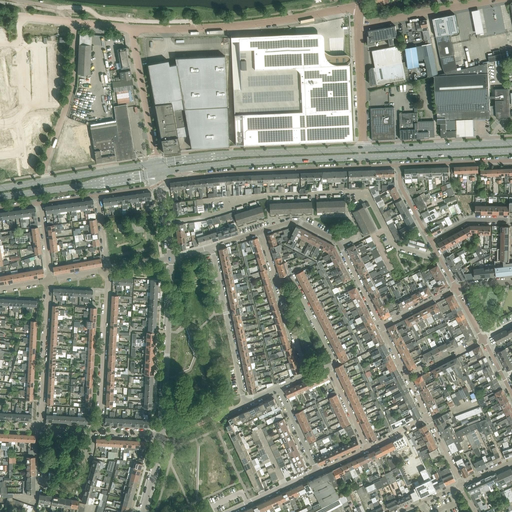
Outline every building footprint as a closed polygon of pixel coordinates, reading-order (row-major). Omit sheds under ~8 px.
[(474,11),(478,34),(486,32),(482,9),(474,11)] [(455,14),(433,19),(441,58),(454,55),(452,44),(451,36),(450,34),(458,32),(458,30),(457,27),(455,15),(455,14)] [(428,77),(434,76),(438,75),(431,38),(430,38),(427,20),(420,21),(422,31),(426,31),(427,34),(424,35),(424,36),(426,40),(427,40),(428,44),(417,46),(418,55),(423,54),(428,77)] [(398,37),(395,26),(368,31),(369,36),(368,36),(368,46),(376,45),(375,42),(388,39),(389,46),(394,45),(393,38),(398,37)] [(80,33),(79,44),(91,45),(92,34),(80,33)] [(231,40),(233,90),(235,145),(352,140),(352,139),(349,64),(346,65),(321,66),(319,36),(319,35),(296,36),(239,38),(239,39),(231,40)] [(78,66),(78,74),(90,75),(91,45),(79,44),(79,53),(78,66)] [(375,67),(402,62),(399,46),(372,51),(375,67)] [(416,46),(405,48),(408,69),(419,67),(416,46)] [(117,70),(118,72),(130,70),(130,67),(126,48),(121,48),(120,48),(120,49),(117,49),(121,69),(117,70)] [(494,55),(488,56),(489,62),(502,59),(501,54),(500,54),(500,50),(493,51),(494,55)] [(183,101),(189,136),(191,148),(229,146),(229,139),(229,136),(225,56),(175,58),(176,64),(183,101)] [(189,136),(183,101),(176,64),(169,66),(168,61),(148,64),(147,64),(149,72),(155,105),(166,104),(166,103),(172,102),(172,106),(173,107),(172,107),(173,109),(174,116),(174,117),(175,120),(175,121),(175,123),(175,124),(176,124),(176,127),(176,128),(177,130),(176,130),(177,131),(177,130),(177,134),(177,135),(178,135),(178,137),(189,136)] [(371,68),(369,70),(370,84),(371,85),(394,81),(395,85),(406,83),(402,62),(375,67),(371,68)] [(495,96),(489,96),(488,73),(487,63),(438,75),(434,76),(436,113),(490,110),(490,115),(496,115),(496,117),(496,118),(497,118),(498,118),(499,118),(500,118),(500,117),(510,116),(509,89),(495,89),(495,96)] [(132,78),(130,70),(118,72),(118,73),(119,73),(120,77),(115,78),(115,81),(124,80),(132,78)] [(114,93),(134,89),(132,79),(112,83),(114,93)] [(390,106),(390,89),(372,89),(372,100),(375,100),(375,101),(372,101),(372,106),(390,106)] [(155,105),(157,118),(157,121),(158,121),(158,125),(159,127),(160,132),(159,132),(160,134),(161,139),(161,141),(162,143),(161,143),(162,146),(163,153),(166,153),(171,152),(173,152),(180,151),(180,147),(179,145),(179,146),(178,141),(179,141),(178,137),(178,135),(177,135),(177,134),(177,130),(177,131),(176,130),(177,130),(176,128),(176,127),(176,124),(175,124),(175,123),(175,121),(175,120),(174,117),(174,116),(173,109),(172,107),(173,107),(172,106),(172,102),(166,103),(166,104),(155,105)] [(113,106),(115,122),(118,139),(113,140),(116,160),(116,161),(136,158),(135,151),(134,151),(126,104),(113,106)] [(395,139),(394,107),(371,108),(372,140),(373,140),(380,140),(380,138),(383,138),(383,140),(395,139)] [(410,139),(419,138),(418,124),(418,121),(417,109),(415,109),(415,112),(399,113),(400,139),(407,139),(407,138),(410,137),(410,139)] [(490,110),(436,113),(437,113),(437,123),(440,123),(441,136),(441,137),(457,137),(457,130),(456,130),(456,120),(473,119),(490,118),(490,115),(490,110)] [(474,136),(474,119),(456,120),(456,130),(457,130),(457,136),(474,136)] [(434,120),(418,121),(418,124),(419,138),(429,138),(429,137),(434,137),(434,120)] [(78,137),(72,136),(75,124),(66,122),(58,150),(86,158),(87,155),(90,156),(93,146),(77,141),(78,137)] [(91,130),(94,148),(95,158),(95,159),(96,163),(116,160),(113,140),(118,139),(115,122),(90,126),(91,130)] [(442,180),(442,167),(432,168),(432,176),(432,179),(433,183),(433,189),(437,187),(436,176),(439,176),(439,180),(442,180)] [(460,167),(451,167),(452,173),(458,173),(458,175),(461,175),(460,167)] [(318,187),(317,191),(322,190),(322,182),(329,181),(328,172),(323,172),(321,180),(318,187)] [(225,177),(226,184),(233,184),(232,176),(225,177)] [(188,181),(182,181),(183,189),(186,188),(187,195),(190,195),(189,188),(188,181)] [(170,183),(171,191),(174,191),(176,201),(178,201),(178,196),(177,189),(176,182),(170,183)] [(390,192),(381,197),(381,198),(382,199),(383,199),(391,195),(397,191),(394,186),(388,189),(390,192)] [(408,189),(411,195),(417,192),(417,191),(414,186),(408,189)] [(455,195),(452,187),(448,189),(446,190),(451,201),(457,199),(455,195)] [(421,189),(417,191),(417,192),(411,195),(413,197),(423,192),(421,189)] [(400,196),(397,191),(391,195),(394,200),(400,196)] [(151,192),(144,193),(145,200),(148,199),(150,207),(145,208),(146,211),(153,210),(151,192)] [(423,199),(425,197),(428,196),(430,195),(429,193),(425,195),(424,193),(421,194),(413,198),(415,202),(422,198),(423,199)] [(137,194),(130,195),(131,202),(136,201),(136,207),(139,207),(137,194)] [(123,196),(116,197),(117,204),(122,203),(123,209),(125,209),(123,196)] [(422,198),(415,202),(421,213),(428,210),(424,201),(430,198),(428,196),(425,197),(423,199),(422,198)] [(382,199),(381,200),(376,203),(379,208),(383,206),(385,204),(383,199),(382,199)] [(395,202),(398,208),(404,204),(401,199),(395,202)] [(86,201),(79,202),(80,209),(84,208),(85,214),(88,214),(87,208),(86,201)] [(330,211),(331,211),(330,201),(316,202),(316,206),(317,212),(317,211),(319,211),(320,212),(323,212),(324,212),(328,211),(330,211)] [(344,201),(330,201),(331,211),(333,211),(337,211),(337,212),(338,211),(342,211),(342,210),(344,210),(344,211),(345,211),(344,201)] [(298,213),(297,202),(283,203),(284,213),(287,212),(287,213),(290,213),(292,213),(295,213),(295,212),(297,212),(298,213)] [(311,212),(312,212),(311,202),(297,202),(298,213),(298,212),(300,212),(300,213),(304,212),(305,212),(309,212),(311,211),(311,212)] [(362,205),(351,210),(365,237),(376,231),(364,208),(365,208),(365,207),(366,207),(369,205),(368,202),(365,203),(364,202),(362,204),(362,205)] [(72,203),(66,204),(66,210),(71,210),(72,216),(74,216),(73,210),(72,203)] [(283,203),(270,204),(270,214),(270,213),(273,213),(273,214),(276,214),(278,214),(281,213),(284,213),(283,203)] [(398,208),(401,213),(407,210),(404,204),(398,208)] [(59,205),(52,206),(53,212),(57,212),(58,218),(61,218),(60,214),(60,211),(59,205)] [(264,216),(261,206),(248,210),(251,220),(251,219),(253,219),(257,218),(257,219),(258,218),(261,217),(261,216),(263,215),(264,216)] [(35,208),(28,209),(29,215),(33,215),(33,218),(34,218),(35,223),(30,224),(31,227),(38,226),(36,215),(35,208)] [(421,213),(424,218),(436,211),(435,209),(432,210),(429,212),(428,210),(421,213)] [(22,210),(15,211),(16,217),(20,217),(21,224),(24,223),(23,220),(22,216),(22,210)] [(248,210),(234,214),(237,224),(238,224),(237,223),(240,223),(243,222),(243,223),(245,222),(248,221),(248,220),(250,220),(251,220),(248,210)] [(388,210),(384,212),(382,213),(384,219),(389,216),(391,215),(390,213),(388,210)] [(402,220),(404,219),(410,215),(407,210),(401,213),(399,215),(402,220)] [(439,215),(436,211),(424,218),(426,222),(439,215)] [(8,212),(1,213),(2,219),(7,219),(7,225),(10,225),(9,221),(9,218),(8,212)] [(407,224),(413,221),(410,215),(404,219),(407,224)] [(90,224),(80,226),(80,228),(87,227),(90,227),(96,226),(96,219),(89,220),(90,224)] [(414,222),(399,230),(402,236),(417,228),(414,222)] [(435,227),(438,234),(443,231),(442,229),(444,228),(442,223),(437,226),(435,227)] [(238,233),(236,225),(229,227),(231,236),(238,233)] [(434,236),(438,234),(435,227),(434,225),(429,227),(430,227),(431,229),(430,229),(434,236)] [(293,242),(300,228),(296,226),(290,239),(293,241),(293,242)] [(471,232),(472,232),(468,226),(463,229),(467,237),(468,236),(472,234),(471,232)] [(23,234),(21,234),(21,236),(33,235),(39,234),(38,227),(32,228),(32,231),(29,232),(29,233),(23,234)] [(75,231),(73,231),(74,236),(78,235),(78,234),(81,233),(81,230),(88,230),(87,227),(80,228),(78,228),(75,229),(75,231)] [(223,230),(222,230),(225,238),(231,236),(229,227),(226,228),(225,227),(222,228),(223,230)] [(299,237),(300,238),(304,230),(300,228),(293,242),(296,243),(299,237)] [(463,229),(458,232),(462,240),(466,237),(467,240),(469,239),(468,236),(467,237),(463,229)] [(225,238),(222,230),(216,232),(219,239),(225,238)] [(304,230),(300,238),(302,238),(299,245),(301,246),(308,232),(304,230)] [(86,238),(85,238),(86,241),(98,239),(97,232),(88,234),(85,234),(86,238)] [(216,232),(210,234),(212,241),(219,239),(216,232)] [(306,241),(308,242),(312,234),(308,232),(301,246),(303,247),(306,241)] [(457,242),(458,242),(462,240),(458,232),(453,235),(457,242)] [(269,241),(276,239),(274,233),(267,235),(269,241)] [(16,237),(15,237),(15,239),(16,243),(17,243),(25,242),(24,238),(29,238),(30,242),(33,241),(40,240),(39,234),(33,235),(21,236),(16,237)] [(210,234),(204,236),(206,243),(212,241),(210,234)] [(306,255),(308,250),(316,236),(312,234),(308,242),(309,242),(306,249),(303,254),(306,255)] [(453,235),(448,237),(452,245),(456,243),(457,245),(459,244),(458,242),(457,242),(453,235)] [(199,245),(206,243),(204,236),(197,238),(199,245)] [(314,245),(315,245),(319,238),(316,236),(308,250),(306,255),(308,256),(311,251),(314,245)] [(447,248),(448,247),(452,245),(448,237),(443,240),(447,248)] [(258,238),(249,240),(251,247),(252,247),(260,244),(258,238)] [(317,246),(311,258),(313,259),(314,256),(316,254),(323,240),(319,238),(315,245),(317,246)] [(409,239),(407,246),(415,248),(416,242),(416,240),(414,239),(413,239),(412,240),(409,239)] [(316,254),(314,256),(317,257),(320,251),(322,252),(323,249),(323,250),(327,242),(323,240),(316,254)] [(443,240),(438,243),(442,250),(446,248),(447,251),(449,250),(448,247),(447,248),(443,240)] [(416,241),(416,242),(415,248),(426,252),(427,248),(425,244),(416,241)] [(323,250),(328,252),(336,248),(335,246),(327,242),(323,250)] [(349,252),(364,245),(363,242),(355,246),(355,245),(347,248),(349,252)] [(254,253),(256,252),(262,250),(260,244),(252,247),(254,253)] [(280,244),(279,244),(271,247),(273,253),(282,250),(280,244)] [(351,256),(365,249),(366,249),(364,245),(349,252),(351,256)] [(221,255),(232,253),(237,252),(239,252),(239,250),(231,251),(230,246),(220,250),(221,255)] [(353,260),(361,256),(360,255),(366,252),(371,249),(369,247),(366,249),(365,249),(351,256),(353,260)] [(273,253),(275,259),(282,257),(289,254),(290,254),(289,253),(283,255),(283,253),(292,250),(288,248),(284,250),(282,250),(273,253)] [(323,257),(324,259),(338,252),(336,248),(328,252),(329,252),(329,254),(323,257)] [(453,253),(445,257),(448,262),(461,255),(465,252),(464,249),(454,255),(453,253)] [(471,264),(485,256),(481,249),(477,251),(476,252),(478,256),(470,260),(471,264)] [(332,258),(332,259),(340,256),(338,252),(324,259),(325,261),(332,258)] [(233,259),(232,253),(221,255),(222,261),(230,260),(233,259)] [(289,254),(282,257),(275,259),(277,265),(283,263),(283,260),(285,259),(290,258),(289,254)] [(100,255),(93,257),(94,260),(95,267),(102,266),(101,259),(100,255)] [(361,258),(361,256),(353,260),(355,264),(369,257),(368,255),(361,258)] [(448,262),(450,266),(462,259),(463,258),(461,255),(448,262)] [(509,261),(509,255),(497,255),(497,261),(495,260),(494,260),(495,263),(496,276),(497,276),(511,273),(511,262),(506,263),(505,261),(509,261)] [(340,256),(332,259),(333,261),(327,264),(328,266),(342,259),(340,256)] [(355,264),(357,268),(364,264),(364,263),(370,259),(369,257),(355,264)] [(335,265),(336,267),(343,263),(342,259),(328,266),(329,269),(335,265)] [(450,266),(454,273),(462,269),(460,266),(464,264),(462,259),(450,266)] [(81,269),(80,262),(80,260),(73,261),(73,264),(75,270),(81,269)] [(88,268),(95,267),(94,260),(87,261),(88,268)] [(87,261),(80,262),(81,269),(88,268),(87,261)] [(369,261),(364,264),(357,268),(359,272),(373,265),(372,262),(370,263),(369,261)] [(279,271),(288,268),(286,262),(283,263),(277,265),(278,269),(279,271)] [(260,272),(261,271),(262,271),(267,270),(268,269),(266,263),(260,265),(258,265),(260,272)] [(343,263),(336,267),(337,268),(331,272),(332,274),(345,267),(343,263)] [(73,264),(66,265),(68,272),(75,270),(73,264)] [(61,273),(68,272),(66,265),(60,266),(61,273)] [(374,267),(373,265),(359,272),(361,276),(368,272),(373,269),(372,268),(374,267)] [(424,278),(440,269),(438,265),(430,269),(431,271),(426,274),(425,271),(422,273),(424,278)] [(60,266),(53,267),(54,274),(61,273),(60,266)] [(289,270),(292,269),(291,267),(288,268),(279,271),(279,273),(280,277),(284,276),(286,275),(290,274),(289,270)] [(347,271),(345,267),(332,274),(333,276),(339,273),(340,274),(347,271)] [(380,271),(377,272),(363,279),(365,284),(373,280),(372,280),(372,278),(378,275),(381,273),(382,275),(389,271),(387,267),(380,271)] [(465,267),(462,269),(454,273),(458,280),(473,278),(473,273),(465,274),(463,272),(466,270),(465,267)] [(442,273),(440,269),(424,278),(425,280),(426,281),(428,281),(427,279),(434,276),(434,277),(442,273)] [(11,272),(11,275),(12,282),(19,281),(18,273),(17,270),(11,272)] [(304,270),(296,274),(299,279),(307,274),(307,273),(305,274),(304,270)] [(369,273),(368,272),(361,276),(363,279),(377,272),(376,271),(376,270),(369,273)] [(347,271),(340,274),(341,276),(335,279),(336,282),(349,275),(347,271)] [(431,284),(444,277),(442,273),(434,277),(435,279),(430,282),(431,284)] [(245,274),(239,275),(233,277),(226,278),(227,285),(235,284),(235,283),(234,279),(246,276),(245,274)] [(307,274),(299,279),(301,283),(308,280),(307,276),(308,276),(307,274)] [(351,279),(349,275),(336,282),(337,284),(343,281),(344,282),(351,279)] [(367,288),(384,280),(383,277),(377,280),(376,279),(373,280),(365,284),(367,288)] [(439,285),(446,280),(444,277),(431,284),(430,285),(428,281),(426,281),(430,289),(432,288),(432,287),(438,283),(439,285)] [(367,288),(369,292),(377,288),(376,286),(386,281),(385,279),(384,280),(367,288)] [(308,280),(301,283),(303,288),(312,283),(311,282),(310,283),(309,281),(308,280)] [(446,280),(439,285),(433,287),(435,290),(431,292),(432,294),(436,292),(449,285),(446,280)] [(421,282),(428,296),(432,294),(428,287),(426,288),(423,281),(421,282)] [(420,286),(418,287),(424,298),(428,296),(421,282),(418,283),(420,286)] [(264,292),(267,291),(273,289),(271,283),(265,285),(262,286),(264,292)] [(312,283),(303,288),(306,293),(313,289),(312,286),(313,285),(312,283)] [(414,283),(412,284),(420,300),(424,298),(418,287),(417,288),(414,283)] [(235,284),(227,285),(228,292),(242,289),(242,286),(237,287),(237,284),(235,284)] [(416,302),(420,300),(412,284),(409,285),(414,294),(412,295),(416,302)] [(369,292),(371,296),(388,287),(387,285),(384,286),(378,289),(377,288),(369,292)] [(339,292),(334,294),(338,301),(340,301),(344,298),(358,291),(356,287),(341,295),(339,292)] [(371,296),(373,300),(381,296),(380,294),(386,291),(389,290),(388,287),(371,296)] [(397,288),(395,290),(397,294),(405,308),(408,306),(403,295),(401,296),(400,293),(397,288)] [(242,291),(242,289),(228,292),(229,297),(237,296),(237,292),(242,291)] [(313,289),(306,293),(308,297),(317,293),(316,291),(315,292),(313,289)] [(405,290),(412,304),(416,302),(412,295),(411,296),(407,289),(405,290)] [(405,308),(397,294),(395,290),(393,291),(397,298),(395,299),(401,310),(405,308)] [(408,306),(412,304),(405,290),(403,291),(404,294),(403,295),(408,306)] [(360,295),(358,291),(344,298),(346,301),(352,297),(353,299),(360,295)] [(317,293),(308,297),(311,302),(318,298),(316,295),(318,294),(317,293)] [(373,300),(375,304),(392,295),(391,293),(382,297),(381,296),(373,300)] [(453,294),(437,303),(439,307),(442,305),(442,303),(447,301),(448,302),(455,298),(453,294)] [(348,306),(362,299),(360,295),(353,299),(353,301),(347,304),(348,306)] [(392,295),(375,304),(377,307),(385,304),(384,303),(390,300),(390,299),(393,297),(392,295)] [(318,298),(311,302),(313,307),(322,302),(321,301),(320,302),(318,298)] [(442,305),(439,307),(441,310),(457,302),(455,298),(448,302),(449,304),(443,307),(442,305)] [(364,303),(362,299),(348,306),(350,308),(356,305),(357,307),(364,303)] [(245,300),(238,302),(231,303),(232,309),(242,307),(242,303),(245,303),(245,300)] [(385,304),(377,307),(379,311),(396,303),(395,300),(386,305),(385,304)] [(322,302),(313,307),(315,311),(323,307),(325,306),(322,302)] [(459,306),(457,302),(441,310),(442,313),(451,308),(452,310),(459,306)] [(352,314),(366,307),(364,303),(357,307),(357,308),(351,311),(352,314)] [(397,305),(396,303),(379,311),(381,315),(389,311),(388,309),(394,306),(397,305)] [(443,317),(440,310),(436,303),(432,305),(439,319),(443,317)] [(428,307),(432,314),(433,316),(435,321),(437,320),(439,319),(432,305),(428,307)] [(445,318),(461,310),(459,306),(452,310),(453,311),(447,314),(447,315),(444,317),(445,318)] [(323,307),(315,311),(318,316),(326,311),(326,310),(325,311),(323,307)] [(368,311),(366,307),(352,314),(354,316),(360,313),(361,315),(368,311)] [(431,315),(432,314),(428,307),(425,309),(432,323),(434,321),(431,315)] [(383,319),(389,316),(397,312),(396,310),(395,309),(389,312),(389,311),(381,315),(383,319)] [(432,323),(425,309),(421,311),(423,316),(424,318),(426,318),(429,324),(432,323)] [(449,319),(455,316),(456,318),(463,314),(461,310),(445,318),(446,320),(449,319)] [(318,316),(320,320),(328,317),(326,313),(327,313),(326,311),(318,316)] [(356,322),(370,315),(368,311),(361,315),(361,316),(355,319),(356,322)] [(424,318),(423,316),(421,311),(417,313),(424,327),(426,325),(423,319),(424,318)] [(233,316),(234,321),(242,319),(241,316),(244,316),(244,315),(247,314),(247,312),(244,313),(241,313),(233,315),(233,316)] [(424,327),(417,313),(413,315),(417,322),(418,322),(421,328),(424,327)] [(465,317),(465,316),(463,314),(456,318),(457,319),(451,322),(449,323),(449,321),(447,322),(449,326),(465,317)] [(364,321),(365,322),(372,319),(370,315),(356,322),(358,324),(364,321)] [(413,315),(409,317),(416,331),(418,330),(418,329),(415,323),(417,322),(413,315)] [(328,317),(320,320),(322,325),(331,321),(331,319),(329,320),(328,317)] [(418,335),(416,331),(409,317),(405,319),(409,326),(411,326),(413,329),(411,330),(416,340),(420,338),(418,335)] [(459,324),(460,325),(467,321),(465,317),(449,326),(451,330),(454,328),(454,326),(459,324)] [(244,326),(250,325),(249,323),(243,324),(242,319),(234,321),(235,322),(236,328),(244,326)] [(374,323),(372,319),(365,322),(366,324),(359,327),(356,329),(357,331),(360,330),(374,323)] [(404,319),(388,328),(390,332),(397,328),(396,327),(403,323),(404,325),(405,324),(406,323),(404,319)] [(331,321),(322,325),(325,330),(332,326),(331,323),(332,322),(331,321)] [(469,325),(467,321),(460,325),(461,327),(455,330),(454,328),(451,330),(453,334),(469,325)] [(285,328),(283,322),(277,324),(275,324),(277,331),(279,330),(285,328)] [(143,323),(143,326),(149,326),(148,330),(148,332),(155,333),(155,332),(155,330),(155,329),(155,324),(143,323)] [(250,325),(244,326),(236,328),(237,334),(245,332),(244,329),(259,326),(258,323),(250,325)] [(369,330),(376,327),(374,323),(360,330),(361,332),(362,332),(368,329),(369,330)] [(409,329),(406,323),(405,324),(407,328),(403,330),(392,336),(394,339),(401,336),(400,334),(409,329)] [(471,329),(469,325),(453,334),(454,335),(457,334),(463,331),(464,333),(471,329)] [(332,326),(325,330),(327,334),(336,330),(335,329),(334,330),(332,326)] [(378,330),(376,327),(369,330),(370,332),(363,335),(364,337),(378,330)] [(390,332),(392,336),(403,330),(402,327),(398,330),(397,328),(390,332)] [(455,338),(457,342),(459,340),(460,340),(460,338),(465,336),(466,337),(473,333),(471,329),(464,333),(455,338)] [(505,330),(503,331),(507,340),(511,337),(507,329),(505,330)] [(336,330),(327,334),(330,339),(337,335),(335,332),(337,331),(336,330)] [(380,334),(378,330),(364,337),(366,340),(372,336),(373,338),(380,334)] [(446,332),(447,334),(454,348),(458,346),(454,338),(453,339),(449,333),(448,331),(446,332)] [(503,331),(498,334),(502,342),(507,340),(503,331)] [(462,339),(464,343),(466,342),(469,340),(471,339),(475,337),(473,333),(466,337),(462,339)] [(289,341),(287,334),(281,336),(279,337),(281,343),(283,343),(289,341)] [(382,338),(380,334),(373,338),(373,339),(367,343),(368,345),(382,338)] [(401,336),(394,339),(396,343),(409,336),(408,334),(402,337),(401,336)] [(447,342),(450,350),(454,348),(447,334),(445,335),(448,341),(447,342)] [(502,342),(498,334),(493,336),(498,344),(502,342)] [(337,335),(330,339),(332,344),(341,339),(340,338),(339,339),(337,335)] [(409,336),(396,343),(398,347),(405,343),(404,342),(410,339),(409,336)] [(447,352),(450,350),(447,342),(445,343),(442,336),(439,338),(447,352)] [(252,337),(248,337),(238,340),(239,345),(247,344),(246,340),(253,339),(252,337)] [(382,338),(368,345),(365,347),(366,349),(370,347),(376,344),(377,346),(378,346),(384,343),(384,342),(382,338)] [(439,346),(443,354),(447,352),(439,338),(437,339),(440,345),(439,346)] [(341,339),(332,344),(334,348),(342,344),(340,341),(341,340),(341,339)] [(439,356),(443,354),(439,346),(437,347),(434,340),(432,342),(439,356)] [(406,345),(405,343),(398,347),(400,351),(413,344),(416,343),(415,341),(412,343),(412,342),(406,345)] [(431,350),(435,358),(439,356),(432,342),(429,343),(433,349),(431,350)] [(250,343),(247,344),(239,345),(241,351),(254,348),(254,346),(251,347),(250,343)] [(387,348),(384,343),(378,346),(378,347),(379,349),(371,353),(373,356),(387,348)] [(416,343),(413,344),(400,351),(402,355),(409,351),(408,350),(417,345),(416,343)] [(342,344),(334,348),(337,353),(345,348),(345,347),(344,348),(342,344)] [(426,344),(424,346),(431,360),(435,358),(431,350),(430,351),(426,344)] [(423,354),(427,362),(431,360),(424,346),(422,347),(425,353),(423,354)] [(480,346),(469,352),(471,356),(475,354),(482,350),(481,347),(480,346)] [(242,358),(250,356),(249,352),(255,350),(254,348),(241,351),(242,358)] [(291,348),(285,350),(283,351),(285,357),(288,356),(294,354),(292,348),(291,348)] [(345,348),(337,353),(339,358),(347,354),(345,350),(346,350),(345,348)] [(387,348),(373,356),(374,358),(382,354),(383,357),(390,354),(387,348)] [(409,351),(402,355),(404,359),(417,352),(420,350),(419,348),(416,350),(416,349),(410,353),(409,351)] [(497,353),(499,357),(508,353),(505,348),(497,353)] [(484,354),(482,350),(475,354),(476,355),(469,359),(471,362),(478,358),(484,354)] [(417,352),(404,359),(406,362),(413,359),(412,357),(419,354),(417,352)] [(349,353),(347,354),(339,358),(342,363),(351,358),(349,353)] [(508,353),(499,357),(502,362),(510,358),(508,353)] [(383,357),(374,362),(377,367),(380,366),(380,365),(392,359),(390,354),(383,357)] [(420,358),(420,357),(414,360),(413,359),(406,362),(408,366),(421,360),(420,358)] [(461,365),(457,357),(453,360),(461,377),(463,376),(462,372),(459,366),(461,365)] [(463,367),(466,372),(468,370),(481,364),(488,360),(486,357),(479,360),(479,361),(473,365),(469,367),(468,364),(463,367)] [(422,362),(423,364),(426,362),(424,358),(421,360),(408,366),(410,370),(417,367),(416,365),(422,362)] [(502,362),(504,367),(511,362),(511,361),(510,358),(502,362)] [(377,367),(373,369),(373,370),(378,368),(378,370),(387,365),(387,367),(395,363),(392,359),(380,365),(380,366),(377,367)] [(287,370),(292,368),(298,367),(296,360),(290,362),(285,364),(287,370)] [(461,377),(453,360),(449,362),(452,369),(454,368),(459,378),(461,377)] [(490,364),(488,360),(481,364),(482,366),(475,369),(477,372),(483,369),(483,368),(485,367),(490,364)] [(455,374),(452,369),(449,362),(445,364),(453,381),(456,379),(454,376),(453,375),(455,374)] [(397,368),(395,363),(387,367),(389,369),(383,372),(383,373),(384,375),(385,374),(390,372),(397,368)] [(335,368),(337,372),(346,368),(345,367),(344,368),(343,364),(335,368)] [(453,381),(445,364),(441,366),(445,373),(446,372),(449,379),(451,382),(453,381)] [(483,373),(485,373),(492,369),(490,364),(485,367),(483,368),(483,369),(477,372),(478,374),(482,372),(483,373)] [(445,373),(441,366),(437,368),(444,381),(446,380),(443,374),(445,373)] [(347,370),(346,368),(337,372),(340,377),(347,373),(346,370),(347,370)] [(400,374),(397,368),(390,372),(392,375),(385,379),(386,381),(400,374)] [(444,381),(437,368),(432,370),(436,378),(438,376),(441,383),(444,381)] [(486,375),(479,378),(480,380),(494,373),(492,369),(485,373),(486,375)] [(326,372),(320,374),(324,381),(329,379),(326,372)] [(254,374),(246,376),(247,382),(257,380),(256,376),(260,375),(259,373),(254,374)] [(340,377),(342,382),(350,378),(350,376),(349,377),(347,373),(340,377)] [(488,379),(489,381),(496,377),(494,373),(480,380),(481,383),(488,379)] [(325,384),(324,381),(320,374),(315,377),(319,387),(325,384)] [(395,380),(396,382),(402,378),(400,374),(386,381),(387,383),(387,384),(395,380)] [(414,379),(416,383),(430,376),(429,374),(422,377),(422,376),(420,376),(418,378),(414,379)] [(153,376),(153,375),(152,375),(146,375),(146,376),(146,377),(146,381),(138,380),(138,383),(139,383),(152,384),(153,376)] [(416,383),(418,387),(426,383),(425,382),(431,378),(434,377),(433,375),(430,376),(416,383)] [(315,377),(309,380),(312,387),(313,389),(319,387),(315,377)] [(484,389),(485,388),(498,381),(496,377),(489,381),(490,383),(482,386),(483,387),(484,389)] [(342,382),(344,386),(351,383),(350,380),(351,379),(350,378),(342,382)] [(405,383),(402,378),(396,382),(397,384),(389,388),(391,390),(405,383)] [(312,387),(309,380),(303,383),(306,390),(312,387)] [(418,387),(420,391),(437,382),(436,380),(433,381),(426,385),(426,383),(418,387)] [(485,388),(484,389),(483,389),(484,391),(492,387),(493,389),(500,386),(498,381),(485,388)] [(420,391),(422,395),(432,389),(432,388),(435,386),(438,385),(437,382),(420,391)] [(306,390),(303,383),(297,385),(300,392),(306,390)] [(344,386),(346,391),(354,387),(354,386),(353,386),(351,383),(344,386)] [(405,383),(391,390),(385,393),(386,396),(399,389),(400,391),(407,387),(405,383)] [(262,387),(261,385),(248,388),(249,394),(257,392),(257,389),(259,389),(259,388),(262,387)] [(297,385),(291,388),(294,395),(300,392),(297,385)] [(346,391),(348,395),(356,392),(354,389),(355,388),(354,387),(346,391)] [(401,392),(393,397),(394,399),(395,399),(409,391),(407,387),(400,391),(401,392)] [(291,388),(285,391),(286,392),(288,398),(289,397),(290,401),(296,398),(294,395),(291,388)] [(429,391),(422,395),(424,398),(438,391),(437,389),(433,391),(432,389),(429,391)] [(489,398),(491,400),(504,393),(502,389),(495,393),(496,395),(489,398)] [(405,399),(405,400),(412,397),(409,391),(395,399),(396,401),(399,400),(400,402),(405,399)] [(438,391),(424,398),(426,402),(433,399),(433,397),(439,394),(441,393),(439,391),(438,391)] [(348,395),(350,400),(359,396),(358,395),(357,395),(356,392),(348,395)] [(506,397),(504,393),(491,400),(492,402),(498,399),(499,401),(506,397)] [(330,403),(339,399),(337,394),(329,398),(330,401),(329,401),(330,403)] [(350,400),(352,405),(360,401),(358,398),(359,398),(359,396),(350,400)] [(426,402),(428,406),(444,398),(442,396),(434,400),(433,399),(426,402)] [(457,396),(453,398),(455,402),(456,405),(457,406),(461,404),(460,403),(459,400),(457,396)] [(414,401),(412,397),(405,400),(406,402),(398,406),(400,409),(414,401)] [(486,402),(484,397),(478,400),(480,405),(483,404),(486,402)] [(508,401),(506,397),(499,401),(500,402),(490,407),(492,409),(493,408),(508,401)] [(272,399),(269,401),(273,409),(275,413),(281,410),(278,404),(277,405),(274,399),(274,398),(272,399)] [(428,406),(430,410),(437,406),(437,405),(443,402),(445,401),(444,398),(428,406)] [(339,399),(330,403),(329,404),(331,409),(334,408),(341,404),(339,399)] [(448,401),(447,402),(450,408),(455,406),(455,405),(452,399),(448,401)] [(319,402),(316,404),(319,409),(321,407),(320,405),(326,402),(325,400),(319,402)] [(269,401),(264,403),(268,411),(273,409),(269,401)] [(352,405),(355,409),(363,406),(363,404),(362,405),(360,401),(352,405)] [(408,407),(409,409),(416,405),(414,401),(400,409),(401,411),(408,407)] [(508,401),(493,408),(495,411),(498,409),(499,410),(503,408),(510,405),(508,401)] [(268,411),(264,403),(259,405),(263,414),(268,411)] [(334,413),(343,409),(341,404),(334,408),(331,409),(333,414),(334,413)] [(438,408),(437,406),(430,410),(432,414),(446,407),(445,404),(438,408)] [(259,405),(254,407),(258,416),(263,414),(259,405)] [(411,414),(412,414),(419,410),(416,405),(409,409),(402,413),(404,416),(405,416),(411,412),(411,414)] [(511,408),(511,407),(510,405),(503,408),(504,410),(497,413),(499,416),(511,408)] [(363,406),(355,409),(357,414),(364,411),(363,407),(364,407),(363,406)] [(254,407),(249,410),(253,418),(258,416),(254,407)] [(511,408),(499,416),(496,417),(498,419),(506,415),(507,416),(511,413),(511,408)] [(346,414),(343,409),(334,413),(336,418),(338,417),(346,414)] [(249,410),(245,412),(248,421),(250,423),(254,421),(253,418),(249,410)] [(296,413),(298,418),(306,414),(305,412),(304,413),(303,410),(296,413)] [(419,411),(419,410),(412,414),(412,415),(413,417),(407,420),(406,421),(405,420),(404,418),(394,423),(393,422),(390,424),(393,430),(422,416),(419,411)] [(366,414),(364,411),(357,414),(359,419),(367,415),(367,414),(366,414)] [(243,423),(248,421),(245,412),(240,414),(242,419),(243,423)] [(306,414),(298,418),(300,423),(307,420),(312,418),(310,413),(306,414)] [(511,418),(511,413),(507,416),(508,418),(501,421),(499,422),(500,424),(501,424),(511,418)] [(240,414),(229,419),(230,421),(229,423),(234,425),(235,423),(238,421),(242,419),(240,414)] [(348,419),(346,414),(338,417),(339,420),(338,420),(339,423),(348,419)] [(435,419),(436,423),(437,425),(448,419),(445,414),(435,419)] [(359,419),(361,423),(369,420),(367,417),(368,416),(367,415),(359,419)] [(511,418),(501,424),(502,427),(506,424),(507,426),(511,424),(511,423),(511,418)] [(275,423),(277,428),(286,424),(283,419),(275,423)] [(348,419),(339,423),(341,425),(342,424),(343,427),(350,424),(348,419)] [(448,419),(437,425),(440,430),(451,424),(448,419)] [(492,433),(489,426),(487,422),(486,419),(483,420),(479,421),(484,431),(486,435),(492,433)] [(300,423),(303,428),(311,424),(310,422),(309,422),(307,420),(300,423)] [(361,423),(363,428),(372,424),(371,423),(370,423),(369,420),(361,423)] [(479,421),(475,423),(477,428),(480,433),(484,431),(479,421)] [(228,425),(227,426),(231,436),(236,434),(233,427),(234,425),(229,423),(228,425)] [(277,428),(280,433),(288,429),(288,428),(289,428),(288,425),(287,426),(286,424),(277,428)] [(311,424),(303,428),(305,433),(312,429),(311,427),(312,426),(311,424)] [(363,428),(365,433),(373,429),(371,426),(372,425),(372,424),(363,428)] [(414,433),(415,435),(428,429),(426,424),(419,428),(420,430),(414,433)] [(451,424),(440,430),(442,434),(453,428),(451,424)] [(345,428),(348,435),(349,437),(355,434),(351,425),(345,428)] [(466,434),(471,431),(468,426),(468,425),(458,430),(461,436),(466,434)] [(305,433),(307,438),(315,434),(318,433),(315,428),(312,429),(305,433)] [(348,435),(345,428),(339,431),(340,433),(342,437),(343,437),(343,435),(345,434),(348,436),(348,435)] [(453,428),(442,434),(444,438),(450,434),(454,432),(455,432),(453,428)] [(290,434),(288,429),(280,433),(282,438),(290,434)] [(373,429),(365,433),(368,437),(376,433),(376,432),(374,432),(373,429)] [(430,433),(428,429),(415,435),(416,437),(422,434),(423,436),(423,437),(431,433),(430,433)] [(454,432),(460,442),(464,440),(463,440),(461,436),(458,430),(455,432),(454,432)] [(376,433),(368,437),(370,442),(380,437),(378,432),(376,433)] [(454,432),(450,434),(452,438),(454,442),(456,446),(458,450),(463,448),(460,442),(454,432)] [(231,436),(234,442),(244,437),(244,435),(241,437),(239,433),(236,434),(231,436)] [(419,442),(420,444),(433,438),(431,433),(423,437),(424,437),(425,439),(419,442)] [(293,439),(290,434),(282,438),(284,442),(293,439)] [(315,434),(307,438),(309,443),(317,439),(315,437),(316,436),(315,434)] [(403,436),(398,439),(402,447),(407,444),(404,438),(403,436)] [(234,442),(237,447),(244,444),(247,442),(244,437),(234,442)] [(261,442),(259,437),(253,439),(256,445),(258,444),(261,442)] [(503,439),(504,440),(507,449),(508,449),(511,456),(511,455),(511,447),(511,448),(509,448),(506,439),(506,437),(503,439)] [(355,441),(352,442),(355,449),(361,446),(357,438),(354,440),(355,441)] [(417,445),(415,446),(416,449),(421,446),(427,443),(428,445),(435,442),(433,438),(420,444),(417,445)] [(95,451),(94,457),(101,458),(102,452),(102,445),(102,439),(96,439),(96,445),(99,445),(99,448),(100,448),(100,451),(95,451)] [(295,443),(293,439),(284,442),(286,447),(295,443)] [(398,439),(393,441),(394,441),(398,449),(402,447),(398,439)] [(504,440),(499,442),(500,444),(502,444),(505,450),(503,451),(505,458),(506,458),(511,456),(508,449),(507,449),(504,440)] [(349,452),(355,449),(352,442),(351,441),(348,442),(349,443),(346,445),(349,452)] [(244,444),(237,447),(239,453),(247,449),(250,448),(247,442),(244,444)] [(392,442),(387,444),(390,451),(391,450),(393,449),(395,454),(396,454),(398,453),(392,442)] [(423,451),(418,453),(420,456),(425,453),(437,447),(435,442),(428,445),(428,446),(429,448),(423,451)] [(286,447),(289,452),(297,448),(298,448),(297,445),(296,445),(295,443),(286,447)] [(490,445),(491,446),(491,447),(498,461),(502,459),(496,446),(494,443),(493,444),(490,445)] [(343,446),(340,447),(343,454),(349,452),(346,445),(345,444),(342,445),(343,446)] [(384,454),(390,451),(387,444),(381,447),(384,454)] [(1,445),(1,449),(5,450),(5,456),(7,456),(8,456),(8,454),(8,450),(9,446),(6,446),(1,445)] [(325,446),(320,449),(322,454),(323,455),(323,456),(326,462),(331,460),(328,453),(325,446)] [(337,457),(343,454),(340,447),(339,446),(337,448),(337,449),(334,450),(337,457)] [(491,455),(495,463),(498,461),(491,447),(491,446),(490,446),(489,447),(491,452),(489,453),(491,456),(491,455)] [(381,447),(375,451),(378,457),(381,464),(382,467),(385,466),(383,463),(382,460),(382,459),(380,456),(384,454),(381,447)] [(289,452),(282,455),(283,458),(286,457),(287,457),(288,458),(289,458),(299,453),(297,448),(289,452)] [(438,448),(429,452),(431,456),(432,458),(441,453),(438,448)] [(239,453),(242,458),(249,455),(247,449),(239,453)] [(331,451),(328,453),(331,460),(337,457),(334,450),(334,449),(331,450),(331,451)] [(491,465),(495,463),(491,455),(491,456),(489,453),(488,454),(486,449),(484,450),(489,461),(491,465)] [(484,450),(482,451),(483,454),(482,455),(484,459),(487,466),(491,465),(489,461),(484,450)] [(375,451),(369,453),(372,460),(375,458),(376,463),(377,462),(379,465),(381,464),(378,457),(375,451)] [(261,456),(264,461),(269,459),(266,453),(261,456)] [(302,458),(299,453),(289,458),(291,463),(302,458)] [(369,453),(364,456),(366,462),(368,465),(369,467),(374,464),(372,460),(369,453)] [(320,457),(317,458),(320,465),(326,462),(323,456),(322,454),(319,456),(320,457)] [(242,458),(244,464),(252,460),(249,455),(242,458)] [(366,462),(364,456),(358,459),(360,465),(361,465),(363,469),(365,468),(366,470),(369,469),(368,465),(366,462)] [(293,468),(295,467),(304,463),(303,461),(304,461),(303,458),(302,459),(302,458),(291,463),(290,463),(293,468)] [(464,477),(471,474),(469,469),(468,470),(465,463),(464,463),(462,458),(456,461),(464,477)] [(252,460),(244,464),(247,469),(254,466),(257,464),(255,459),(252,460)] [(360,465),(358,459),(352,461),(357,474),(358,474),(360,473),(357,466),(360,465)] [(478,470),(487,466),(484,459),(480,460),(475,463),(474,463),(478,470)] [(93,460),(91,466),(100,468),(102,469),(104,462),(99,461),(98,462),(93,460)] [(134,461),(133,468),(140,470),(142,463),(143,461),(135,461),(134,461)] [(352,461),(346,464),(351,474),(352,476),(357,474),(352,461)] [(469,461),(465,463),(468,470),(469,469),(471,474),(475,472),(471,464),(469,461)] [(293,468),(295,473),(306,468),(307,467),(306,464),(305,465),(304,463),(295,467),(293,468)] [(346,464),(341,466),(345,476),(351,474),(346,464)] [(91,466),(90,472),(99,474),(100,472),(99,471),(100,468),(91,466)] [(247,469),(249,475),(257,471),(254,466),(247,469)] [(347,481),(345,476),(341,466),(332,470),(336,478),(339,477),(341,476),(344,483),(347,481)] [(124,472),(128,473),(131,474),(139,476),(140,470),(133,468),(129,467),(128,470),(125,469),(124,472)] [(456,481),(455,479),(449,467),(444,469),(445,472),(444,472),(446,476),(449,475),(449,476),(447,477),(450,483),(456,481)] [(257,471),(249,475),(252,480),(259,476),(265,474),(262,468),(257,471)] [(418,480),(414,482),(421,497),(436,490),(433,482),(431,479),(426,468),(420,471),(425,481),(420,484),(418,480)] [(450,483),(447,477),(449,476),(449,475),(446,476),(444,472),(445,472),(444,469),(441,471),(439,468),(437,469),(440,477),(441,476),(442,478),(446,485),(450,483)] [(332,470),(326,473),(333,488),(334,488),(339,485),(336,478),(332,470)] [(393,482),(397,481),(393,473),(392,470),(388,472),(393,482)] [(506,471),(501,473),(505,481),(510,479),(506,471)] [(389,484),(393,482),(388,472),(384,474),(385,476),(389,484)] [(437,472),(434,473),(441,487),(446,485),(442,478),(440,479),(437,472)] [(126,479),(129,480),(137,482),(139,476),(131,474),(128,473),(126,479)] [(326,473),(307,482),(311,489),(313,492),(319,503),(320,506),(321,508),(339,498),(334,488),(333,488),(326,473)] [(436,490),(441,487),(434,473),(432,474),(435,481),(433,482),(436,490)] [(496,473),(492,475),(495,483),(497,482),(500,488),(500,489),(502,488),(502,486),(497,475),(496,473)] [(507,484),(505,481),(501,473),(497,475),(502,486),(507,484)] [(492,475),(485,478),(488,486),(490,490),(492,492),(494,491),(491,485),(495,483),(492,475)] [(252,480),(254,485),(262,482),(259,476),(252,480)] [(382,477),(381,478),(379,478),(383,487),(389,484),(385,476),(382,477)] [(88,477),(86,483),(96,486),(100,487),(101,481),(96,480),(88,477)] [(125,485),(128,486),(135,488),(137,482),(129,480),(126,479),(120,477),(119,479),(126,481),(125,485)] [(377,490),(383,487),(379,478),(373,481),(377,490)] [(400,478),(396,480),(397,481),(401,489),(401,490),(402,492),(407,503),(414,500),(411,493),(410,492),(408,492),(406,487),(405,488),(400,478)] [(490,490),(488,486),(485,478),(481,480),(486,491),(486,492),(490,490)] [(481,480),(477,482),(482,493),(483,496),(485,495),(484,492),(486,491),(481,480)] [(262,482),(254,485),(257,491),(267,486),(265,481),(262,482)] [(365,485),(368,492),(369,493),(377,490),(373,481),(365,485)] [(313,492),(311,489),(307,482),(302,484),(307,495),(313,492)] [(415,491),(411,493),(414,500),(421,497),(414,482),(411,483),(412,484),(415,491)] [(479,495),(482,493),(477,482),(476,482),(467,486),(473,500),(475,499),(479,497),(479,495)] [(95,488),(96,486),(86,483),(85,489),(94,492),(97,489),(95,488)] [(302,484),(296,487),(300,494),(301,496),(303,495),(304,497),(307,495),(302,484)] [(123,491),(126,492),(134,494),(135,488),(128,486),(125,485),(123,491)] [(359,496),(368,492),(365,485),(356,489),(357,492),(359,496)] [(295,496),(300,494),(296,487),(291,489),(295,496)] [(85,489),(83,495),(95,498),(94,497),(95,494),(94,494),(94,492),(85,489)] [(291,489),(286,492),(289,499),(295,496),(291,489)] [(401,489),(397,491),(399,496),(398,496),(400,499),(397,500),(400,507),(404,505),(407,503),(402,492),(401,490),(401,489)] [(132,501),(134,494),(126,492),(124,498),(124,499),(132,501)] [(290,502),(289,499),(286,492),(280,494),(284,501),(285,504),(290,502)] [(39,499),(38,504),(40,505),(40,506),(44,506),(44,505),(46,495),(40,494),(39,499)] [(275,497),(279,507),(280,508),(283,506),(281,502),(284,501),(280,494),(279,495),(275,497)] [(391,494),(388,495),(392,504),(392,505),(392,506),(394,509),(399,507),(400,507),(397,500),(395,496),(392,497),(391,494)] [(93,504),(95,498),(83,495),(82,501),(93,504)] [(13,497),(7,498),(5,504),(9,504),(13,506),(15,500),(12,499),(13,498),(13,497)] [(274,510),(279,507),(275,497),(272,498),(269,499),(272,507),(273,506),(274,510)] [(70,508),(72,499),(65,498),(64,507),(70,508)] [(78,500),(72,499),(70,508),(69,511),(73,511),(74,508),(77,508),(78,502),(78,500)] [(115,503),(116,503),(122,505),(130,507),(132,501),(124,499),(123,502),(120,501),(120,502),(116,501),(115,503)] [(269,499),(263,502),(266,510),(269,508),(270,511),(273,511),(271,507),(272,507),(269,499)] [(373,503),(376,509),(377,511),(385,511),(382,506),(380,507),(377,501),(373,503)] [(478,503),(475,504),(479,511),(480,511),(488,508),(489,508),(488,505),(486,502),(484,503),(485,504),(483,505),(481,501),(478,503)] [(264,511),(264,510),(266,510),(263,502),(257,505),(260,511),(264,511)] [(372,510),(369,511),(377,511),(376,509),(375,509),(372,502),(369,504),(372,510)] [(121,508),(121,511),(123,511),(128,511),(130,507),(122,505),(116,503),(115,506),(121,508)]
